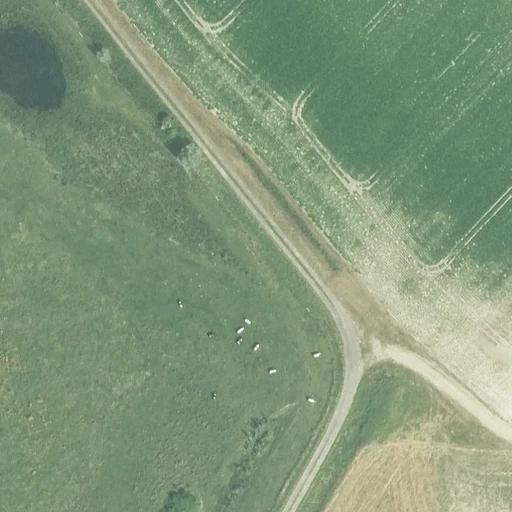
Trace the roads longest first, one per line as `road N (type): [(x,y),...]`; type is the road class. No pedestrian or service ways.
road 1 (track): [(288,511),(352,385),(357,363),(345,328),(87,0)]
road 2 (track): [(357,363),(382,354),(409,360),(511,433)]
